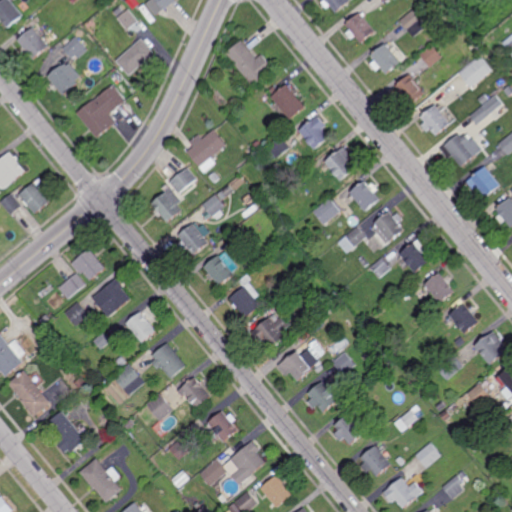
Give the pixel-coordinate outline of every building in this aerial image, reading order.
[(9,28),(0,17),(0,3),(4,0),(10,0),(24,16),(9,28)] [(177,0),(178,1),(167,10),(166,9),(158,16),(148,4),(152,0),(177,0)] [(351,0),(352,2),(338,13),(331,5),(327,8),(323,2),(326,0),(351,0)] [(118,15),(114,11),(121,6),(124,10),(118,15)] [(426,17),(423,20),(428,26),(415,37),(410,31),(406,35),(397,25),(415,10),(415,11),(419,8),(426,17)] [(128,31),(118,18),(129,9),(139,22),(128,31)] [(362,42),(357,35),(352,39),(347,33),(352,29),(347,23),(362,12),(377,31),(362,42)] [(35,60),(18,40),(34,27),(50,47),(35,60)] [(511,53),(503,42),(511,34),(511,53)] [(79,59),(76,56),(73,59),(63,49),(76,37),(87,48),(86,48),(88,51),(79,59)] [(148,67),(144,63),(130,76),(117,61),(142,38),(156,53),(154,54),(158,58),(148,67)] [(257,58),(263,54),(275,69),(254,86),(227,52),(242,40),(257,58)] [(388,44),(389,43),(392,46),(390,47),(401,61),(396,65),(398,67),(395,69),(394,68),(388,73),(382,67),(378,70),(372,63),(376,60),(372,54),(386,43),(388,44)] [(431,66),(422,54),(435,45),(444,57),(431,66)] [(406,63),(401,57),(407,53),(411,58),(406,63)] [(473,87),(462,74),(484,56),(495,69),(473,87)] [(82,77),(78,80),(81,82),(65,95),(49,76),(62,65),(63,66),(66,63),(68,65),(71,62),(82,77)] [(412,104),(397,85),(412,74),(427,92),(412,104)] [(291,119),(273,97),(288,84),(307,106),(291,119)] [(127,101),(111,114),(118,122),(98,138),(78,113),(93,100),(94,101),(114,85),(127,101)] [(484,105),(479,99),(486,93),(490,98),(484,105)] [(233,107),(230,101),(234,98),(238,104),(233,107)] [(439,136),(432,128),(428,132),(423,125),(427,121),(422,116),(436,104),(453,123),(439,136)] [(478,124),(472,116),(485,105),(492,114),(478,124)] [(316,149),(301,131),(319,115),(328,125),(324,129),(330,137),(316,149)] [(211,165),(208,161),(201,167),(188,152),(214,129),(228,145),(213,158),(215,161),(211,165)] [(464,137),(468,134),(473,140),(472,140),(479,149),(476,153),(478,155),(471,161),(473,162),(471,164),(469,162),(464,167),(454,155),(450,158),(442,149),(460,133),(464,137)] [(511,153),(510,155),(500,143),(511,133),(511,153)] [(279,159),(269,146),(282,136),(292,148),(279,159)] [(258,150),(253,144),(258,140),(263,146),(258,150)] [(356,169),(343,180),(332,168),(327,172),(323,167),(327,163),(327,162),(345,147),(353,157),(349,160),(356,169)] [(16,156),(18,155),(20,158),(19,160),(28,171),(5,190),(0,183),(0,174),(3,172),(0,168),(0,160),(12,151),(16,156)] [(489,197),(481,188),(477,192),(469,182),(487,166),(503,185),(489,197)] [(180,195),(170,183),(188,167),(198,179),(180,195)] [(305,182),(301,176),(308,170),(312,176),(305,182)] [(216,183),(210,177),(215,172),(221,179),(216,183)] [(37,214),(30,206),(29,207),(25,201),(26,200),(21,194),(41,178),(48,187),(44,190),(53,201),(37,214)] [(370,185),(374,182),(379,189),(376,192),(381,199),(367,212),(356,199),(352,202),(349,198),(353,195),(351,193),(366,180),(370,185)] [(169,222),(163,215),(159,218),(154,212),(158,209),(153,204),(172,188),(183,201),(179,205),(183,210),(169,222)] [(229,196),(222,202),(226,207),(222,211),(224,214),(217,220),(214,216),(214,217),(204,205),(217,194),(218,196),(224,190),(229,196)] [(13,215),(2,202),(13,193),(24,205),(13,215)] [(325,225),(315,212),(333,197),(341,207),(339,208),(342,212),(325,225)] [(511,225),(508,221),(504,224),(499,217),(502,214),(498,209),(511,197),(511,225)] [(395,216),(399,213),(404,220),(401,224),(407,231),(385,248),(374,235),(377,233),(375,231),(380,227),(376,223),(391,211),(395,216)] [(200,226),(198,228),(210,242),(196,255),(189,247),(185,251),(179,244),(184,241),(180,236),(194,224),(195,225),(197,223),(200,226)] [(348,254),(339,243),(358,227),(367,237),(348,254)] [(417,273),(402,254),(420,239),(434,256),(430,259),(432,261),(417,273)] [(93,281),(85,273),(83,275),(74,263),(91,248),(108,268),(93,281)] [(239,267),(234,272),(236,275),(222,286),(216,279),(212,282),(207,276),(210,273),(205,267),(220,255),(222,257),(227,252),(239,267)] [(363,258),(364,257),(369,264),(365,268),(360,261),(361,260),(360,259),(362,257),(363,258)] [(381,279),(378,276),(370,283),(365,277),(373,270),(372,268),(383,258),(393,268),(381,279)] [(261,270),(257,264),(265,259),(269,264),(261,270)] [(69,299),(61,288),(79,273),(88,285),(69,299)] [(445,277),(448,275),(454,281),(450,284),(456,292),(442,303),(427,284),(441,273),(445,277)] [(244,287),(239,282),(248,274),(252,280),(244,287)] [(112,318),(111,317),(109,318),(108,316),(109,315),(105,310),(103,313),(99,308),(102,305),(96,298),(119,278),(126,287),(125,288),(134,299),(112,318)] [(259,308),(261,310),(259,312),(257,310),(247,319),(238,308),(237,309),(234,306),(236,304),(231,299),(251,283),(261,295),(257,299),(262,306),(259,308)] [(409,301),(408,299),(406,300),(403,296),(408,291),(412,296),(410,297),(411,299),(409,301)] [(334,304),(330,300),(337,294),(341,298),(334,304)] [(280,313),(278,314),(275,310),(277,308),(274,304),(285,295),(293,303),(280,313)] [(78,326),(67,313),(80,302),(91,315),(78,326)] [(470,308),(474,305),(479,313),(476,316),(482,323),(467,334),(465,331),(464,332),(463,330),(464,329),(451,315),(467,304),(470,308)] [(156,321),(153,323),(160,332),(152,338),(153,340),(152,341),(150,338),(144,343),(128,324),(143,312),(147,317),(151,314),(156,321)] [(280,319),(285,315),(293,324),(283,332),(287,337),(273,349),(265,339),(261,342),(253,333),(276,314),(280,319)] [(45,324),(41,321),(47,315),(51,319),(45,324)] [(103,350),(95,341),(107,331),(115,340),(103,350)] [(493,366),(477,347),(496,331),(510,348),(506,351),(508,354),(493,366)] [(11,345),(17,340),(28,354),(22,358),(26,363),(20,368),(21,370),(17,373),(16,372),(9,378),(3,372),(2,373),(0,370),(0,332),(1,332),(11,345)] [(50,346),(46,341),(50,338),(54,342),(50,346)] [(314,349),(311,345),(317,340),(320,344),(314,349)] [(188,367),(173,379),(164,366),(161,369),(155,362),(157,360),(154,356),(170,343),(188,367)] [(314,352),(316,350),(322,357),(319,360),(321,362),(315,367),(304,355),(310,349),(314,352)] [(315,370),(300,382),(292,372),(287,376),(279,366),(294,355),(295,356),(300,352),(315,370)] [(344,376),(334,363),(347,352),(357,366),(344,376)] [(449,381),(438,368),(454,354),(466,367),(449,381)] [(121,368),(117,362),(123,357),(128,362),(121,368)] [(132,397),(115,377),(131,364),(148,383),(132,397)] [(319,374),(315,370),(322,364),(325,368),(319,374)] [(511,387),(508,383),(505,386),(499,378),(511,367),(511,387)] [(45,412),(44,411),(37,418),(24,401),(25,401),(11,383),(27,371),(53,404),(46,410),(47,411),(45,412)] [(81,390),(76,384),(84,377),(89,384),(81,390)] [(201,383),(205,380),(210,386),(206,389),(212,397),(198,409),(187,396),(185,398),(180,392),(197,378),(201,383)] [(326,413),(322,409),(322,410),(320,408),(321,406),(320,405),(315,410),(309,402),(313,399),(310,396),(311,396),(310,394),(325,382),(340,401),(326,413)] [(481,408),(469,394),(482,384),(493,397),(481,408)] [(162,422),(148,405),(162,394),(176,411),(162,422)] [(440,411),(437,407),(444,402),(447,407),(440,411)] [(403,433),(421,417),(414,409),(396,424),(403,433)] [(446,422),(441,415),(448,410),(454,417),(446,422)] [(84,448),(83,447),(74,455),(71,451),(68,454),(59,444),(64,440),(50,424),(65,412),(86,437),(85,438),(89,443),(84,448)] [(229,417),(232,414),(238,420),(234,423),(240,430),(226,443),(222,439),(215,444),(211,439),(218,433),(210,424),(224,412),(229,417)] [(356,417),(355,418),(358,422),(359,421),(362,424),(360,426),(367,434),(352,446),(346,438),(342,441),(337,434),(341,432),(336,427),(351,414),(352,416),(354,414),(356,417)] [(130,430),(126,425),(132,420),(136,425),(130,430)] [(181,461),(171,449),(184,438),(194,450),(181,461)] [(428,469),(425,465),(422,467),(417,461),(420,458),(418,455),(433,443),(444,456),(428,469)] [(255,449),(257,448),(260,451),(258,453),(268,463),(242,487),(233,477),(241,470),(233,461),(251,444),(255,449)] [(379,478),(373,471),(369,474),(363,467),(367,464),(363,459),(378,447),(393,466),(379,478)] [(401,467),(397,463),(403,458),(407,463),(401,467)] [(110,472),(114,468),(122,478),(117,482),(125,491),(109,504),(97,488),(95,489),(82,473),(99,459),(110,472)] [(212,487),(202,475),(219,460),(230,472),(212,487)] [(464,481),(459,475),(464,471),(469,477),(464,481)] [(279,509),(277,506),(273,509),(270,507),(274,503),(263,490),(279,475),(286,483),(285,484),(295,495),(279,509)] [(454,501),(443,488),(459,475),(466,483),(462,486),(466,490),(454,501)] [(411,488),(417,483),(425,493),(405,510),(401,506),(401,507),(399,504),(400,503),(398,500),(394,504),(385,493),(404,478),(411,488)] [(250,511),(244,511),(242,508),(240,510),(236,505),(237,503),(249,492),(259,504),(250,511)] [(0,511),(0,500),(4,497),(16,511),(0,511)] [(146,511),(127,511),(139,503),(146,511)]
